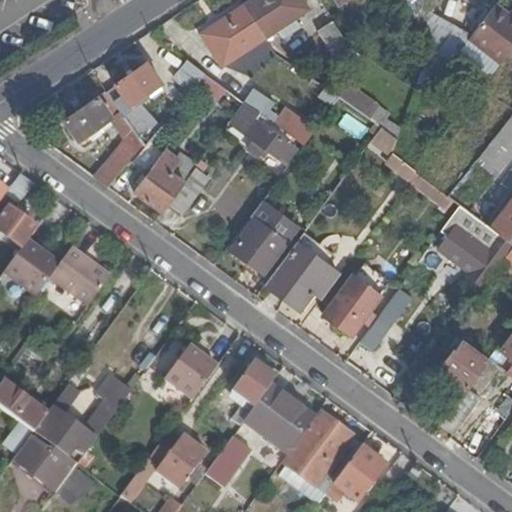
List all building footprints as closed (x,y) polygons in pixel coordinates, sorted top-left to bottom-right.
[(266,37),(267,38),(279,30),(296,19),(309,10),(302,0),(255,0),(246,6),(266,37)] [(224,67),(267,38),(266,37),(246,6),(203,34),(224,67)] [(511,18),(495,6),(467,41),(500,66),(511,50),(511,18)] [(296,19),(279,30),(285,40),(302,28),(296,19)] [(339,57),(353,47),(336,21),(321,30),(339,57)] [(206,74),(186,59),(173,75),(192,91),(198,84),(206,74)] [(147,142),(157,131),(139,104),(149,97),(146,94),(161,84),(147,63),(115,86),(122,95),(112,101),(120,113),(144,147),(147,142)] [(228,89),(206,74),(198,84),(220,99),(228,89)] [(332,107),(339,97),(326,87),(318,97),(332,107)] [(127,138),(95,178),(108,188),(124,168),(130,162),(144,147),(120,113),(112,101),(106,91),(64,120),(78,139),(112,117),(127,138)] [(351,106),(381,128),(387,119),(358,97),(351,106)] [(296,148),(241,107),(231,121),(255,139),(251,144),(260,151),(263,146),(286,162),(296,148)] [(303,145),(316,128),(296,113),(295,116),(286,109),(274,124),(303,145)] [(511,116),(449,196),(461,205),(470,212),(511,157),(511,116)] [(147,142),(144,147),(130,162),(148,175),(134,192),(162,213),(196,166),(180,154),(176,159),(165,150),(162,154),(147,142)] [(416,172),(389,152),(385,149),(381,155),(412,178),(416,172)] [(210,177),(197,167),(168,206),(181,215),(210,177)] [(0,202),(9,190),(0,182),(0,202)] [(511,199),(490,227),(495,230),(503,236),(507,240),(511,233),(511,199)] [(255,219),(233,250),(250,263),(247,267),(258,275),(261,271),(263,273),(296,228),(261,202),(251,216),(255,219)] [(470,212),(461,205),(455,214),(487,240),(495,230),(490,227),(470,212)] [(1,219),(0,217),(0,232),(20,248),(35,228),(9,209),(1,219)] [(487,240),(455,214),(445,228),(452,233),(456,228),(490,253),(503,236),(495,230),(487,240)] [(511,243),(507,240),(503,236),(490,253),(456,228),(452,233),(440,250),(472,274),(469,278),(484,290),(504,264),(505,262),(511,253),(511,243)] [(336,254),(304,232),(297,242),(328,265),(336,254)] [(4,275),(10,279),(35,246),(29,242),(4,275)] [(322,300),(340,274),(328,265),(297,242),(278,267),(265,285),(300,311),(313,293),(322,300)] [(10,279),(36,298),(49,280),(61,265),(35,246),(10,279)] [(49,280),(87,308),(111,277),(72,249),(61,265),(49,280)] [(250,263),(235,252),(232,256),(247,267),(250,263)] [(381,296),(352,275),(323,314),(351,335),(381,296)] [(384,309),(397,318),(414,296),(401,287),(384,309)] [(384,309),(360,343),(371,352),(397,318),(384,309)] [(511,336),(501,350),(511,358),(511,336)] [(439,368),(467,389),(488,361),(462,342),(455,351),(453,349),(439,368)] [(193,401),(217,369),(189,349),(165,380),(193,401)] [(247,421),(271,388),(278,378),(255,361),(232,392),(245,402),(232,418),(243,427),(246,422),(247,421)] [(67,457),(78,464),(132,391),(111,376),(97,396),(105,402),(84,432),(61,415),(77,393),(68,385),(50,410),(33,432),(67,457)] [(0,407),(22,423),(33,432),(50,410),(45,406),(41,411),(31,403),(11,388),(3,382),(6,378),(5,378),(0,384),(0,407)] [(11,388),(31,403),(35,399),(14,384),(11,388)] [(247,421),(289,452),(301,436),(299,435),(316,413),(297,399),(293,404),(271,388),(247,421)] [(467,389),(441,424),(453,433),(480,398),(467,389)] [(284,463),(326,495),(334,485),(361,447),(363,444),(322,413),(284,463)] [(16,455),(30,437),(33,432),(22,423),(5,446),(16,455)] [(170,433),(146,465),(181,491),(208,455),(193,443),(189,447),(182,442),(170,433)] [(75,468),(78,464),(67,457),(60,466),(56,463),(53,467),(49,464),(56,456),(30,437),(16,455),(12,461),(44,485),(50,489),(56,494),(75,468)] [(189,447),(193,443),(185,437),(182,442),(189,447)] [(361,447),(334,485),(358,503),(386,465),(361,447)] [(94,483),(75,468),(56,494),(54,497),(73,511),(94,483)] [(47,494),(50,489),(44,485),(41,490),(47,494)] [(172,499),(161,511),(178,511),(183,506),(172,499)]
